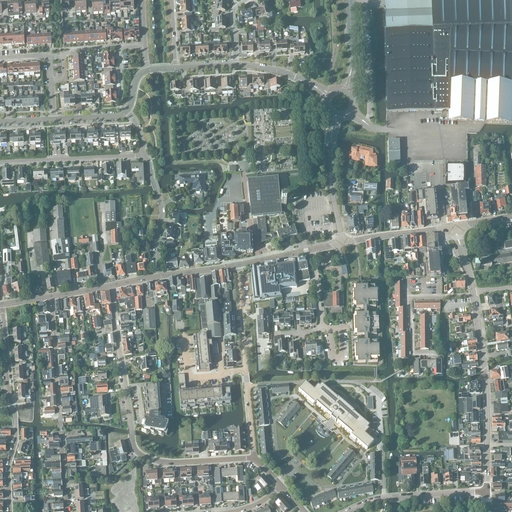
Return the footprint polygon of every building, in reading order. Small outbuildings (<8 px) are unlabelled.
[(76,11),(81,11),(80,1),(79,1),(79,0),(76,1),(75,1),(75,8),(72,8),(73,14),(76,14),(76,11)] [(90,15),(89,9),(89,7),(86,7),(86,1),(85,1),(84,0),(81,0),(81,1),(80,1),(81,11),(86,11),(86,16),(90,16),(90,15)] [(110,14),(110,13),(115,13),(115,11),(115,1),(113,1),(113,0),(110,0),(110,1),(109,1),(109,5),(106,5),(107,14),(110,14)] [(124,13),(123,7),(123,2),(120,3),(120,1),(119,1),(119,0),(116,0),(116,1),(115,1),(115,11),(120,11),(121,14),(124,13)] [(130,12),(130,10),(134,10),(133,0),(127,0),(128,0),(126,0),(126,2),(123,2),(123,7),(124,13),(124,19),(127,18),(127,13),(129,13),(130,12)] [(291,0),(292,1),(288,2),(290,9),(300,7),(298,0),(291,0)] [(385,0),(386,27),(385,27),(385,29),(434,28),(433,0),(385,0)] [(511,0),(433,0),(434,28),(453,27),(511,25),(511,0)] [(73,17),(73,14),(72,8),(69,8),(69,2),(67,2),(67,1),(63,1),(63,2),(61,2),(62,12),(69,12),(69,17),(73,17)] [(93,12),(98,12),(97,2),(96,2),(96,1),(93,1),(93,2),(92,2),(92,9),(89,9),(90,15),(93,15),(93,12)] [(107,14),(106,5),(103,6),(103,2),(102,2),(102,1),(99,1),(99,2),(97,2),(98,12),(103,12),(103,15),(107,14)] [(22,16),(22,11),(22,7),(19,8),(18,3),(17,3),(17,2),(14,3),(13,3),(13,14),(16,13),(17,16),(22,16)] [(39,8),(39,10),(39,16),(39,19),(45,18),(45,13),(49,13),(49,3),(47,3),(47,2),(43,2),(43,3),(41,3),(42,8),(39,8)] [(8,10),(5,11),(5,17),(14,16),(13,14),(13,3),(12,4),(12,3),(8,3),(8,4),(7,4),(8,10)] [(25,11),(22,11),(22,16),(22,17),(26,17),(25,14),(31,14),(30,4),(29,4),(29,3),(25,3),(25,4),(24,4),(25,11)] [(31,4),(30,4),(31,14),(36,14),(36,16),(39,16),(39,10),(36,10),(36,4),(35,4),(35,3),(31,3),(31,4)] [(266,15),(267,17),(272,16),(271,11),(268,11),(267,4),(259,5),(260,8),(255,10),(256,16),(261,15),(261,16),(266,15)] [(212,10),(212,14),(218,14),(218,11),(225,12),(225,11),(226,11),(226,7),(225,7),(225,6),(215,5),(215,10),(212,10)] [(185,16),(192,16),(192,13),(192,7),(181,7),(181,8),(180,9),(180,11),(181,11),(181,14),(185,13),(185,16)] [(245,11),(247,21),(248,24),(253,23),(254,25),(257,25),(255,16),(252,17),(251,10),(250,10),(247,10),(247,11),(245,11)] [(247,21),(245,11),(244,12),(244,11),(241,11),(241,12),(240,12),(241,17),(238,18),(239,26),(243,25),(242,22),(247,21)] [(215,18),(215,24),(225,23),(225,22),(226,22),(226,18),(225,18),(225,17),(218,18),(218,14),(212,14),(212,18),(215,18)] [(182,26),(191,25),(190,19),(192,19),(192,16),(185,16),(185,19),(181,20),(182,22),(181,22),(182,22),(181,23),(181,25),(182,25),(182,26)] [(225,23),(215,24),(215,29),(210,29),(210,32),(219,32),(219,29),(225,29),(225,28),(226,28),(226,24),(225,24),(225,23)] [(191,25),(182,26),(182,27),(181,27),(181,29),(182,29),(182,30),(182,32),(185,32),(186,35),(193,35),(192,32),(191,32),(191,25)] [(511,25),(453,27),(451,80),(511,82),(511,25)] [(129,28),(130,30),(130,40),(136,39),(136,38),(139,38),(138,29),(135,29),(135,27),(129,28)] [(385,29),(388,112),(449,110),(450,110),(451,80),(453,27),(434,28),(385,29)] [(121,31),(116,31),(116,41),(122,40),(122,36),(124,36),(124,31),(124,29),(121,30),(121,31)] [(116,41),(116,31),(110,32),(110,30),(107,31),(108,37),(111,37),(111,41),(116,41)] [(256,46),(255,39),(255,37),(252,37),(252,40),(247,40),(247,43),(247,53),(253,52),(253,46),(256,46)] [(284,40),(284,41),(281,42),(282,51),(283,51),(283,52),(286,51),(286,50),(287,50),(287,44),(290,44),(289,37),(284,38),(284,40)] [(289,37),(290,44),(290,46),(293,46),(294,54),(294,55),(298,55),(298,54),(299,54),(298,42),(293,42),(293,37),(289,37)] [(270,45),(273,45),(272,38),(269,39),(264,39),(265,52),(269,52),(269,51),(270,51),(270,45)] [(272,38),(273,45),(273,46),(276,46),(276,51),(277,51),(277,52),(281,52),(281,51),(282,51),(281,42),(281,38),(272,38)] [(255,39),(256,46),(256,50),(259,50),(259,52),(260,52),(260,53),(265,52),(264,39),(259,40),(259,39),(255,39)] [(299,54),(300,54),(300,55),(304,54),(304,53),(305,53),(304,47),(307,47),(307,40),(304,41),(298,42),(299,54)] [(214,43),(211,44),(211,52),(214,52),(214,54),(216,54),(217,54),(219,54),(220,54),(220,45),(214,45),(214,43)] [(226,44),(220,45),(220,54),(221,53),(221,54),(222,54),(224,54),(224,53),(227,53),(226,50),(229,50),(229,43),(226,43),(226,44)] [(195,44),(192,45),(192,52),(195,52),(196,55),(198,55),(199,55),(201,55),(202,55),(202,54),(201,46),(195,46),(195,44)] [(208,54),(208,52),(211,52),(211,44),(205,44),(205,45),(201,46),(202,54),(202,55),(203,55),(205,55),(206,54),(208,54)] [(192,52),(192,45),(189,45),(189,46),(182,47),(182,56),(184,55),(184,56),(185,56),(187,56),(187,55),(190,55),(189,52),(192,52)] [(98,55),(99,59),(101,59),(101,64),(104,64),(113,63),(113,58),(111,58),(111,55),(98,55)] [(110,72),(110,69),(114,68),(113,63),(104,64),(104,69),(103,69),(103,72),(110,72)] [(105,75),(105,81),(115,80),(114,74),(110,75),(110,72),(103,72),(101,72),(102,75),(105,75)] [(253,84),(250,84),(250,91),(253,90),(253,87),(258,86),(258,77),(257,77),(257,76),(253,77),(253,78),(252,78),(253,84)] [(259,77),(258,77),(258,86),(264,86),(264,90),(267,90),(267,83),(264,84),(263,77),(263,76),(259,76),(259,77)] [(250,91),(250,84),(247,84),(246,78),(245,77),(240,77),(240,78),(239,78),(240,88),(246,88),(247,93),(250,93),(250,91)] [(221,87),(218,88),(219,96),(222,96),(222,92),(227,92),(226,79),(222,80),(221,81),(221,87)] [(227,92),(232,92),(233,93),(236,93),(235,87),(232,87),(232,80),(231,80),(231,79),(226,79),(227,92)] [(104,86),(104,89),(111,89),(111,86),(115,85),(115,80),(105,81),(105,86),(104,86)] [(202,95),(205,95),(205,94),(210,94),(209,80),(205,80),(205,81),(204,81),(204,88),(201,88),(202,95)] [(214,80),(209,80),(210,94),(215,93),(215,97),(219,96),(218,88),(215,88),(215,81),(214,81),(214,80)] [(270,83),(267,83),(267,90),(270,89),(270,88),(280,87),(280,86),(281,86),(281,82),(280,82),(280,80),(270,81),(270,83)] [(511,112),(511,82),(451,80),(450,110),(449,110),(449,120),(485,121),(511,122),(511,112)] [(185,96),(184,96),(185,98),(188,98),(188,95),(190,95),(190,92),(193,91),(192,81),(188,81),(188,82),(187,82),(187,89),(184,89),(185,96)] [(202,95),(201,88),(198,89),(198,82),(197,82),(197,81),(192,81),(193,91),(193,94),(194,94),(198,94),(198,95),(202,95)] [(185,96),(184,89),(181,89),(181,84),(171,84),(171,86),(170,86),(170,90),(171,90),(171,91),(174,91),(174,94),(175,96),(181,96),(181,97),(182,98),(185,98),(184,96),(185,96)] [(78,98),(77,92),(77,89),(74,90),(74,92),(72,92),(72,96),(69,96),(70,105),(75,105),(75,98),(78,98)] [(106,92),(106,97),(116,97),(115,91),(111,92),(111,89),(104,89),(105,92),(106,92)] [(91,92),(86,92),(87,104),(92,104),(92,101),(95,101),(95,91),(91,91),(91,92)] [(64,99),(64,105),(70,105),(69,96),(69,92),(60,93),(61,99),(64,99)] [(81,105),(87,104),(86,92),(81,93),(81,92),(77,92),(78,98),(81,98),(81,105)] [(42,101),(41,95),(33,96),(33,98),(33,107),(39,107),(39,102),(42,101)] [(11,97),(7,97),(8,107),(12,107),(12,108),(17,108),(17,99),(11,99),(11,97)] [(81,143),(84,143),(84,135),(84,132),(81,132),(81,129),(77,130),(77,131),(75,131),(76,141),(81,141),(81,143)] [(92,130),(93,140),(93,143),(98,143),(98,145),(101,144),(101,142),(101,135),(98,135),(98,129),(94,130),(92,130)] [(104,129),(104,130),(101,130),(101,135),(101,142),(104,142),(104,140),(110,139),(109,130),(107,130),(107,129),(104,129)] [(118,144),(118,134),(118,129),(115,130),(115,129),(111,129),(109,130),(110,139),(115,139),(115,144),(118,144)] [(87,140),(93,140),(92,130),(90,130),(87,130),(87,135),(84,135),(84,143),(87,143),(87,140)] [(70,141),(76,141),(75,131),(73,131),(70,131),(70,136),(67,136),(67,144),(70,143),(70,141)] [(29,138),(26,138),(27,145),(30,145),(30,143),(35,143),(35,133),(33,133),(33,132),(29,133),(29,138)] [(35,133),(35,143),(35,146),(41,146),(41,147),(44,147),(43,137),(40,138),(40,132),(37,132),(37,133),(35,133)] [(12,135),(9,135),(9,139),(10,146),(13,146),(13,144),(18,144),(18,134),(16,134),(16,133),(12,133),(12,135)] [(20,134),(18,134),(18,144),(24,143),(24,146),(27,145),(26,138),(23,138),(23,133),(20,133),(20,134)] [(3,135),(1,135),(1,144),(7,144),(7,149),(10,149),(10,146),(9,139),(6,139),(6,134),(3,134),(3,135)] [(399,161),(399,141),(388,141),(389,164),(399,164),(399,161)] [(365,156),(368,156),(369,166),(369,168),(376,168),(376,158),(375,158),(375,155),(372,155),(372,150),(357,147),(356,150),(352,149),(351,153),(352,153),(352,160),(356,161),(356,159),(358,159),(359,154),(365,156)] [(416,151),(416,160),(422,160),(422,158),(426,158),(426,154),(420,154),(420,151),(416,151)] [(144,179),(145,179),(145,170),(143,170),(143,165),(138,165),(138,163),(132,164),(133,165),(131,165),(132,170),(139,169),(139,178),(137,178),(138,183),(144,183),(144,179)] [(123,175),(124,179),(129,179),(129,172),(126,172),(125,164),(116,164),(117,176),(123,175)] [(465,165),(445,164),(445,172),(445,178),(445,185),(457,185),(457,188),(450,189),(451,205),(449,205),(449,207),(446,207),(447,218),(446,218),(447,223),(467,220),(466,204),(470,203),(469,194),(468,194),(468,191),(469,191),(468,185),(465,185),(465,165)] [(110,165),(103,165),(103,171),(98,172),(99,182),(106,182),(105,176),(111,176),(111,177),(114,177),(113,169),(111,169),(110,165)] [(476,186),(486,186),(485,166),(480,166),(475,166),(476,186)] [(92,178),(92,180),(97,180),(97,174),(94,174),(94,168),(91,168),(84,169),(84,178),(92,178)] [(18,170),(19,180),(24,180),(24,184),(30,183),(29,177),(26,177),(26,169),(18,170)] [(58,170),(50,171),(51,179),(63,178),(63,169),(59,169),(59,170),(58,170)] [(72,169),(67,169),(68,178),(68,180),(69,181),(75,181),(76,180),(76,178),(80,178),(79,169),(72,169)] [(1,180),(1,185),(9,184),(10,186),(14,186),(14,177),(10,178),(10,170),(2,170),(3,180),(1,180)] [(44,178),(44,181),(47,181),(47,174),(44,174),(44,170),(33,171),(33,178),(44,178)] [(204,175),(179,176),(179,181),(180,181),(180,185),(191,184),(191,189),(196,189),(196,192),(200,192),(200,193),(205,192),(204,175)] [(282,206),(285,206),(286,206),(286,201),(284,201),(284,202),(281,202),(280,184),(281,184),(281,179),(259,181),(259,180),(259,182),(250,183),(250,182),(249,182),(250,193),(248,194),(250,206),(251,206),(253,218),(257,218),(258,231),(260,231),(261,240),(266,240),(265,236),(271,235),(272,239),(278,238),(278,236),(274,237),(273,233),(267,234),(265,215),(268,215),(268,217),(274,216),(274,214),(279,214),(280,214),(284,213),(284,209),(282,209),(282,206)] [(377,186),(364,185),(363,192),(377,193),(377,186)] [(427,192),(416,193),(417,203),(425,203),(427,220),(437,219),(434,191),(431,191),(427,192)] [(361,195),(350,195),(349,203),(360,203),(361,195)] [(498,210),(499,211),(502,210),(502,209),(507,208),(505,199),(506,199),(505,195),(501,196),(502,198),(500,199),(500,200),(496,201),(498,210)] [(115,202),(105,202),(106,232),(111,232),(116,231),(115,202)] [(479,204),(480,215),(486,215),(486,216),(491,215),(490,203),(486,203),(486,202),(483,202),(483,203),(479,204)] [(467,205),(467,220),(476,219),(476,205),(467,205)] [(65,261),(66,268),(66,271),(71,270),(69,253),(70,253),(68,239),(65,239),(63,221),(62,206),(53,207),(54,222),(50,222),(52,241),(51,242),(54,257),(54,262),(65,261)] [(230,208),(230,223),(241,222),(240,222),(240,217),(241,217),(241,216),(243,216),(243,207),(230,208)] [(173,219),(175,220),(175,225),(181,226),(182,221),(183,221),(184,213),(174,212),(174,213),(172,214),(172,216),(173,218),(173,219)] [(401,228),(409,228),(409,216),(407,216),(407,212),(401,212),(401,216),(401,217),(401,219),(401,228)] [(353,233),(353,234),(357,234),(357,233),(361,232),(360,232),(363,232),(363,231),(363,227),(362,227),(362,223),(358,224),(357,216),(347,218),(349,233),(349,234),(350,234),(353,233)] [(373,224),(372,217),(365,218),(367,231),(368,231),(368,232),(370,231),(371,231),(371,228),(373,228),(373,224)] [(278,236),(278,238),(279,241),(297,236),(294,227),(289,228),(288,224),(282,226),(283,230),(276,232),(278,236)] [(169,239),(168,244),(164,244),(165,250),(175,249),(174,243),(173,243),(174,240),(176,228),(169,227),(168,230),(167,234),(168,234),(167,239),(169,239)] [(46,230),(34,231),(34,243),(35,245),(42,244),(42,242),(46,242),(46,230)] [(234,235),(235,249),(235,254),(242,253),(242,254),(246,254),(246,253),(253,253),(252,235),(249,235),(249,232),(246,233),(246,231),(241,231),(241,233),(238,233),(238,235),(234,235)] [(221,242),(222,258),(235,257),(235,254),(235,249),(232,249),(231,238),(231,233),(230,232),(224,233),(224,235),(221,235),(222,242),(221,242)] [(426,247),(427,250),(429,276),(444,275),(444,267),(440,268),(439,256),(441,256),(441,250),(439,251),(438,235),(434,235),(434,234),(426,236),(426,247)] [(404,253),(412,252),(410,237),(403,238),(404,251),(404,253)] [(392,252),(404,251),(403,238),(398,238),(398,239),(391,240),(392,252)] [(420,249),(421,253),(426,253),(426,249),(425,238),(421,238),(417,238),(417,239),(418,249),(420,249)] [(366,242),(367,262),(371,261),(371,255),(376,254),(376,250),(375,241),(366,242)] [(480,264),(481,267),(491,265),(491,267),(492,267),(491,265),(511,262),(510,253),(511,252),(511,241),(503,243),(505,251),(500,252),(499,250),(496,250),(497,252),(498,256),(480,259),(481,264),(480,264)] [(47,243),(42,244),(35,245),(34,245),(37,267),(50,265),(47,243)] [(213,262),(220,262),(219,250),(204,251),(205,262),(213,262)] [(11,251),(3,251),(3,263),(5,263),(5,266),(5,274),(11,274),(11,251)] [(193,255),(194,255),(194,264),(199,264),(200,265),(203,264),(202,252),(199,252),(198,251),(193,251),(193,255)] [(85,255),(87,267),(94,266),(92,254),(85,255)] [(324,261),(325,265),(326,265),(326,267),(329,267),(329,268),(334,267),(333,264),(335,263),(333,255),(330,255),(330,254),(328,255),(327,256),(325,256),(325,261),(324,261)] [(178,261),(179,268),(189,267),(188,260),(185,260),(184,256),(180,257),(180,260),(178,261)] [(124,265),(125,270),(127,269),(128,275),(136,274),(135,265),(133,265),(132,257),(125,257),(125,265),(124,265)] [(297,260),(299,282),(310,280),(305,258),(297,260)] [(166,260),(167,270),(177,269),(176,259),(166,260)] [(256,268),(250,269),(251,278),(252,284),(253,296),(254,301),(269,299),(277,299),(282,298),(281,291),(281,290),(297,288),(294,261),(293,261),(293,262),(292,262),(291,262),(287,263),(285,263),(285,262),(284,262),(284,264),(279,264),(279,262),(265,265),(265,268),(256,269),(256,268)] [(116,269),(117,277),(118,277),(117,276),(120,275),(121,277),(125,276),(123,265),(116,266),(116,269)] [(136,266),(137,274),(147,273),(146,265),(136,266)] [(102,267),(104,278),(109,277),(109,278),(114,277),(113,269),(108,270),(107,266),(102,267)] [(87,269),(89,281),(97,280),(96,271),(92,272),(91,268),(87,269)] [(225,272),(218,273),(219,285),(224,285),(225,292),(228,292),(225,272)] [(69,273),(57,274),(59,283),(58,283),(59,286),(70,285),(69,273)] [(76,275),(78,283),(88,281),(87,273),(76,275)] [(218,273),(212,273),(213,285),(212,285),(212,288),(217,287),(218,287),(218,292),(220,292),(219,285),(218,273)] [(46,281),(47,289),(54,288),(53,280),(52,280),(51,277),(48,277),(49,280),(46,281)] [(200,279),(195,280),(195,286),(196,300),(199,300),(202,330),(208,330),(208,339),(221,338),(218,304),(218,299),(217,287),(212,288),(212,285),(212,284),(211,283),(210,284),(208,284),(207,278),(200,279)] [(8,287),(3,288),(3,289),(4,297),(6,296),(7,297),(8,297),(9,296),(11,295),(9,287),(11,286),(11,285),(12,285),(11,279),(6,279),(6,280),(8,287)] [(181,288),(181,296),(186,295),(184,280),(180,280),(180,279),(176,279),(177,288),(181,288)] [(453,285),(453,288),(465,288),(465,284),(465,281),(465,280),(455,280),(455,285),(453,285)] [(18,294),(18,295),(20,294),(21,293),(20,284),(16,285),(15,281),(12,281),(12,285),(11,285),(12,289),(13,289),(15,294),(17,294),(18,294)] [(149,292),(150,298),(154,298),(153,287),(152,283),(151,283),(150,282),(148,283),(148,284),(147,284),(148,289),(145,289),(146,292),(148,292),(149,292)] [(154,298),(156,298),(167,296),(167,294),(166,284),(160,285),(159,284),(156,284),(155,285),(155,287),(153,287),(154,298)] [(375,290),(375,286),(355,286),(355,291),(353,291),(354,304),(356,304),(356,308),(363,308),(364,314),(366,314),(366,308),(376,307),(375,303),(377,303),(377,290),(375,290)] [(134,298),(132,288),(123,290),(122,289),(120,290),(119,291),(121,300),(119,300),(120,305),(126,303),(128,311),(130,310),(130,314),(135,313),(135,311),(134,298)] [(102,302),(102,305),(101,305),(102,308),(106,307),(105,305),(111,304),(109,293),(108,292),(100,293),(102,302)] [(324,294),(325,308),(340,307),(339,293),(324,294)] [(95,303),(96,305),(95,306),(93,295),(89,296),(88,296),(87,295),(85,295),(85,296),(84,297),(86,309),(89,309),(90,312),(96,311),(97,314),(95,315),(96,317),(93,318),(95,329),(101,328),(99,317),(101,317),(99,305),(98,303),(95,303)] [(231,303),(230,303),(224,303),(224,315),(223,315),(224,337),(236,336),(234,315),(231,315),(231,303)] [(489,311),(490,317),(497,316),(497,319),(503,318),(502,309),(489,311)] [(143,311),(144,331),(156,330),(154,310),(143,311)] [(258,323),(259,335),(269,334),(268,317),(267,310),(259,311),(260,317),(259,317),(260,323),(258,323)] [(304,311),(296,312),(296,321),(299,320),(300,325),(305,325),(304,311)] [(313,311),(304,311),(305,325),(311,324),(311,319),(314,319),(313,311)] [(275,322),(278,322),(279,327),(284,326),(283,312),(277,313),(278,314),(275,315),(275,322)] [(287,312),(283,312),(284,326),(290,326),(290,321),(293,321),(292,313),(287,314),(287,312)] [(135,313),(130,314),(120,315),(121,324),(136,322),(135,313)] [(356,314),(356,317),(356,318),(354,318),(354,331),(357,331),(357,335),(364,335),(367,335),(376,335),(376,330),(378,330),(378,318),(376,318),(376,313),(366,314),(364,314),(356,314)] [(458,319),(458,324),(466,323),(466,321),(470,321),(470,316),(466,317),(466,315),(458,316),(454,317),(454,314),(449,315),(450,320),(454,320),(458,319)] [(111,320),(103,321),(105,332),(112,331),(111,320)] [(120,327),(120,329),(121,329),(121,331),(129,330),(129,327),(136,326),(136,323),(120,325),(120,327)] [(40,324),(41,328),(43,327),(44,332),(51,332),(51,324),(40,324)] [(496,339),(496,341),(496,342),(508,340),(507,332),(495,334),(496,339)] [(105,345),(106,352),(113,352),(113,348),(116,347),(114,334),(110,335),(111,344),(105,345)] [(206,334),(195,336),(197,353),(199,372),(210,371),(209,371),(211,370),(210,366),(211,366),(209,348),(211,347),(212,355),(218,354),(217,341),(208,342),(208,338),(206,338),(206,334)] [(377,345),(377,341),(367,341),(367,335),(364,335),(365,341),(357,341),(357,346),(355,346),(355,359),(357,359),(358,363),(377,362),(377,358),(379,358),(379,345),(377,345)] [(44,338),(44,343),(48,343),(48,349),(53,348),(52,337),(44,338)] [(122,345),(130,344),(129,340),(133,339),(133,337),(129,337),(129,338),(122,339),(123,345),(122,345)] [(274,337),(274,345),(278,344),(278,352),(285,352),(284,341),(281,341),(280,337),(274,337)] [(311,352),(310,342),(305,343),(305,348),(302,349),(303,357),(306,357),(306,353),(311,352)] [(310,342),(311,352),(312,356),(314,356),(315,355),(320,355),(320,347),(317,348),(316,342),(310,342)] [(497,351),(508,349),(507,347),(509,346),(510,357),(511,356),(511,342),(496,345),(497,351)] [(58,351),(58,356),(63,356),(63,355),(65,355),(65,352),(65,348),(65,343),(58,344),(57,344),(58,349),(61,349),(62,351),(58,351)] [(289,344),(289,355),(294,354),(295,360),(301,360),(301,352),(297,352),(297,343),(289,344)] [(469,354),(468,352),(476,351),(475,345),(462,347),(463,349),(463,355),(469,354)] [(233,368),(233,362),(236,362),(235,352),(228,352),(229,356),(226,357),(227,368),(233,368)] [(42,353),(43,358),(44,358),(47,358),(47,362),(48,362),(48,369),(54,369),(53,353),(47,353),(42,353)] [(138,367),(142,367),(142,371),(151,370),(150,362),(154,362),(154,359),(156,359),(156,353),(148,354),(148,359),(138,360),(138,367)] [(97,354),(90,355),(90,360),(94,360),(94,363),(97,362),(98,366),(106,366),(105,358),(97,359),(97,354)] [(460,356),(453,357),(454,365),(461,364),(460,356)] [(427,369),(427,361),(418,361),(418,360),(418,359),(412,359),(412,360),(413,360),(413,374),(413,375),(418,375),(418,374),(418,369),(427,369)] [(436,360),(427,361),(427,369),(436,369),(436,374),(436,375),(442,374),(441,374),(441,359),(436,359),(436,360)] [(462,365),(462,370),(466,369),(466,370),(467,370),(469,370),(470,376),(475,375),(475,370),(473,370),(473,368),(478,367),(477,362),(462,365)] [(68,367),(59,367),(59,376),(66,376),(68,376),(68,373),(68,367)] [(511,378),(511,374),(508,375),(507,368),(499,369),(499,367),(496,368),(497,370),(490,371),(489,372),(490,379),(491,379),(501,378),(501,381),(509,379),(509,378),(511,378)] [(55,379),(54,371),(43,372),(43,376),(48,376),(48,379),(55,379)] [(98,377),(95,377),(95,381),(101,381),(101,380),(107,379),(106,373),(98,373),(98,377)] [(185,374),(178,375),(181,407),(231,402),(230,389),(227,389),(226,388),(221,388),(186,391),(185,387),(186,387),(185,374)] [(68,376),(59,377),(60,386),(68,386),(68,376)] [(497,399),(498,404),(494,405),(494,414),(500,414),(500,413),(508,412),(507,393),(508,394),(508,390),(505,390),(505,385),(503,385),(503,381),(494,382),(496,393),(497,393),(498,399),(497,399)] [(479,389),(479,387),(480,387),(479,387),(479,382),(469,382),(469,394),(479,394),(479,389),(480,389),(479,389)] [(305,383),(298,390),(314,404),(316,403),(332,417),(332,416),(336,420),(352,434),(351,436),(367,450),(373,442),(368,437),(374,431),(368,427),(369,426),(353,412),(354,412),(351,410),(354,406),(343,396),(340,400),(337,398),(321,385),(319,387),(314,383),(310,387),(305,383)] [(47,393),(48,396),(56,396),(55,384),(50,385),(50,389),(49,389),(48,389),(48,393),(47,393)] [(96,387),(97,391),(99,391),(99,393),(104,392),(104,390),(107,390),(107,385),(99,385),(99,386),(96,387)] [(280,393),(280,385),(271,386),(272,394),(280,393)] [(288,385),(280,385),(280,393),(289,392),(288,385)] [(141,431),(146,433),(147,431),(154,434),(155,432),(161,436),(162,434),(166,435),(168,431),(166,430),(168,423),(160,421),(160,422),(153,420),(153,421),(149,420),(150,418),(154,419),(154,418),(161,417),(161,413),(159,413),(157,386),(144,387),(146,415),(147,415),(146,419),(143,429),(142,431),(141,431)] [(355,397),(359,401),(365,395),(358,389),(350,397),(353,399),(355,397)] [(265,390),(258,391),(256,391),(257,400),(266,399),(267,399),(267,397),(266,397),(265,390)] [(100,410),(100,413),(101,417),(109,416),(109,409),(107,409),(106,397),(90,398),(91,410),(89,410),(89,408),(85,409),(85,411),(85,414),(97,413),(97,410),(100,410)] [(50,403),(50,407),(57,407),(56,398),(46,398),(47,403),(50,403)] [(61,398),(62,408),(70,407),(69,398),(61,398)] [(466,399),(466,414),(472,414),(472,410),(480,410),(479,398),(466,399)] [(266,399),(257,400),(258,409),(267,408),(268,408),(268,406),(267,406),(266,399)] [(295,402),(289,409),(295,414),(301,407),(295,402)] [(267,408),(258,409),(259,418),(268,417),(269,417),(269,414),(267,415),(267,408)] [(289,409),(283,415),(289,420),(295,414),(289,409)] [(479,414),(467,415),(468,423),(479,423),(479,414)] [(289,420),(283,415),(277,422),(283,427),(289,420)] [(268,417),(259,418),(260,426),(268,426),(268,425),(270,425),(270,423),(268,423),(268,417)] [(234,431),(234,437),(244,436),(244,429),(236,430),(235,427),(227,428),(228,431),(234,431)] [(260,429),(260,438),(268,437),(267,428),(260,429)] [(21,432),(21,434),(22,440),(27,440),(27,437),(29,437),(29,430),(21,431),(21,432)] [(511,440),(511,431),(510,432),(505,432),(503,432),(498,432),(498,440),(502,440),(511,440)] [(260,438),(261,446),(269,446),(268,437),(260,438)] [(214,451),(214,453),(220,452),(220,444),(220,440),(208,441),(209,451),(214,451)] [(18,452),(23,454),(27,455),(29,447),(30,448),(30,441),(25,441),(25,446),(20,444),(18,452)] [(123,442),(117,444),(118,450),(125,448),(123,442)] [(101,443),(90,444),(91,452),(102,451),(101,443)] [(67,455),(74,454),(79,454),(78,446),(74,446),(66,446),(67,455)] [(269,446),(261,446),(262,455),(270,454),(269,446)] [(456,447),(446,447),(446,451),(449,451),(449,461),(457,461),(457,451),(456,451),(456,447)] [(110,452),(109,453),(112,463),(117,462),(116,457),(120,456),(122,462),(126,461),(125,455),(127,454),(125,448),(118,450),(114,451),(110,452)] [(510,456),(510,448),(501,449),(501,453),(494,454),(494,461),(501,460),(501,456),(510,456)] [(60,461),(60,456),(54,456),(54,450),(45,450),(46,457),(46,459),(51,459),(51,462),(60,461)] [(350,450),(344,456),(350,461),(356,455),(350,450)] [(344,456),(338,463),(344,468),(350,461),(344,456)] [(417,475),(416,467),(416,465),(415,456),(414,456),(414,458),(407,458),(407,457),(404,458),(404,459),(400,459),(401,468),(399,468),(398,480),(407,480),(407,476),(414,475),(417,475)] [(338,463),(332,470),(338,475),(344,468),(338,463)] [(30,471),(30,466),(20,466),(20,467),(13,467),(13,471),(13,472),(13,473),(13,474),(21,474),(21,472),(23,472),(23,471),(30,471)] [(197,475),(194,476),(195,482),(198,481),(198,478),(203,477),(203,467),(199,467),(199,468),(197,469),(197,475)] [(206,467),(203,467),(203,477),(209,477),(209,481),(212,481),(212,474),(209,475),(208,468),(206,468),(206,467)] [(235,469),(228,469),(228,477),(237,476),(238,482),(237,482),(237,483),(243,482),(242,467),(235,467),(235,469)] [(428,485),(427,477),(428,477),(428,467),(422,468),(423,477),(420,477),(420,486),(426,485),(428,485)] [(51,469),(52,480),(61,479),(61,468),(51,469)] [(74,474),(76,474),(76,471),(80,471),(80,468),(68,469),(68,474),(68,478),(74,477),(74,474)] [(186,478),(185,468),(182,468),(182,470),(180,470),(180,476),(177,477),(178,483),(183,482),(183,478),(186,478)] [(189,468),(185,468),(186,478),(191,478),(192,482),(195,482),(194,476),(191,476),(191,469),(189,469),(189,468)] [(228,477),(228,469),(221,470),(221,468),(213,469),(214,469),(215,484),(214,484),(220,484),(220,483),(219,478),(228,477)] [(169,479),(168,469),(165,469),(165,471),(163,471),(163,478),(160,478),(161,484),(161,486),(164,486),(163,480),(169,479)] [(172,469),(168,469),(169,479),(174,479),(174,483),(178,483),(177,477),(174,477),(174,470),(172,470),(172,469)] [(508,483),(511,483),(511,479),(511,478),(511,469),(505,470),(505,473),(505,479),(503,479),(503,477),(492,478),(492,483),(508,483)] [(152,480),(151,470),(148,470),(148,472),(146,472),(146,479),(143,479),(143,487),(147,487),(147,485),(149,485),(149,481),(152,480)] [(161,484),(160,478),(157,478),(157,471),(155,471),(154,470),(151,470),(152,480),(154,480),(155,484),(161,484)] [(338,475),(332,470),(327,476),(333,481),(338,475)] [(452,475),(448,475),(448,470),(445,470),(445,475),(442,475),(443,482),(445,482),(445,484),(452,483),(452,475)] [(27,477),(27,474),(13,474),(13,477),(13,479),(13,480),(16,480),(16,483),(22,483),(22,477),(27,477)] [(431,474),(431,479),(431,483),(435,483),(435,484),(436,484),(437,485),(437,486),(439,486),(440,485),(440,484),(440,476),(436,476),(435,474),(431,474)] [(469,485),(475,485),(475,486),(479,486),(479,485),(479,481),(478,481),(478,476),(469,476),(469,474),(465,474),(463,474),(460,474),(461,477),(465,477),(465,482),(469,482),(469,485)] [(260,475),(256,478),(258,481),(258,482),(257,483),(262,490),(264,488),(264,489),(269,485),(263,477),(263,478),(260,475)] [(59,486),(62,486),(61,480),(47,481),(48,486),(53,485),(53,486),(55,486),(55,488),(53,488),(54,491),(60,491),(60,488),(59,488),(59,486)] [(364,484),(362,484),(363,485),(364,494),(373,492),(373,491),(371,484),(365,485),(364,484)] [(354,486),(354,487),(356,496),(364,494),(363,485),(356,487),(356,485),(354,486)] [(238,493),(230,493),(230,501),(237,501),(237,502),(244,502),(244,501),(243,487),(244,487),(243,486),(238,487),(238,493)] [(345,487),(346,489),(347,497),(356,496),(354,487),(348,488),(347,487),(345,487)] [(230,501),(230,493),(221,494),(220,488),(221,488),(215,488),(216,503),(216,504),(223,503),(223,502),(230,501)] [(347,497),(346,489),(339,490),(339,489),(336,489),(339,499),(347,497)] [(333,490),(325,493),(328,500),(336,497),(333,490)] [(105,491),(96,492),(95,492),(96,496),(100,496),(100,500),(105,500),(105,491)] [(210,496),(204,496),(205,506),(208,506),(208,505),(211,505),(210,498),(213,498),(213,492),(210,492),(210,496)] [(196,499),(196,493),(190,493),(190,497),(187,497),(188,507),(191,507),(191,506),(193,506),(193,499),(196,499)] [(199,493),(196,493),(196,499),(199,499),(199,505),(202,505),(202,507),(205,506),(204,496),(199,497),(199,493)] [(325,493),(317,497),(320,504),(328,500),(325,493)] [(178,494),(175,494),(173,494),(173,498),(170,498),(171,509),(174,508),(174,507),(176,507),(176,500),(179,500),(178,494)] [(188,507),(187,497),(185,497),(184,494),(178,494),(179,500),(179,502),(182,502),(182,507),(184,506),(185,508),(188,507)] [(153,497),(153,499),(154,510),(157,509),(157,508),(159,508),(159,501),(162,501),(161,495),(158,495),(158,497),(153,497)] [(165,495),(161,495),(162,501),(165,501),(165,508),(167,508),(167,509),(171,509),(170,498),(165,499),(165,495)] [(154,510),(153,499),(148,500),(147,496),(144,496),(144,502),(148,502),(148,509),(150,509),(150,510),(154,510)] [(320,504),(317,497),(309,500),(312,508),(320,504)] [(274,509),(277,511),(286,503),(281,498),(275,504),(278,507),(277,508),(276,507),(274,509)] [(492,509),(493,509),(494,511),(502,511),(506,511),(506,507),(511,507),(511,511),(511,502),(509,502),(492,503),(492,509)] [(286,503),(277,511),(280,511),(281,511),(280,511),(281,510),(282,511),(285,511),(290,508),(286,503)]
